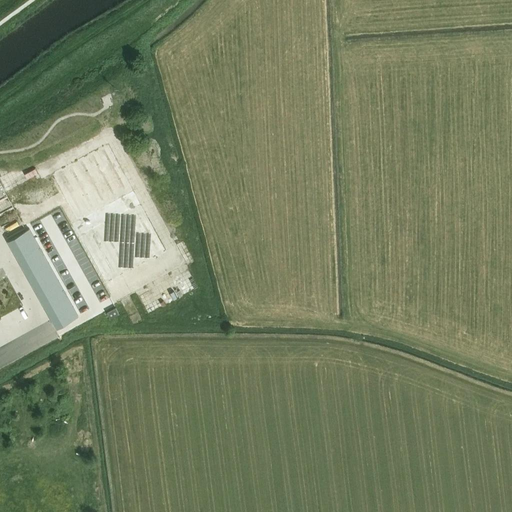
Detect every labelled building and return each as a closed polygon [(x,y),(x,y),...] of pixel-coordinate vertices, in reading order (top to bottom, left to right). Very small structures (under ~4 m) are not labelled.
[(76,298),(169,254),(116,141),(54,170),(79,222),(20,249),(18,234),(16,231),(0,238),(0,281),(11,276),(21,297),(20,289),(24,291),(33,287),(34,298),(48,296),(50,301),(45,303),(55,307),(60,306),(60,302),(56,301),(55,296),(63,295),(70,278),(73,276),(76,283),(74,288),(66,292),(76,296),(76,298)] [(7,185),(0,187),(0,212),(16,205),(7,185)] [(194,267),(140,294),(150,315),(204,288),(194,267)] [(26,325),(21,328),(23,332),(37,325),(27,305),(18,309),(26,325)] [(116,308),(107,311),(110,318),(119,314),(116,308)] [(22,331),(22,348),(37,347),(37,330),(22,331)]
